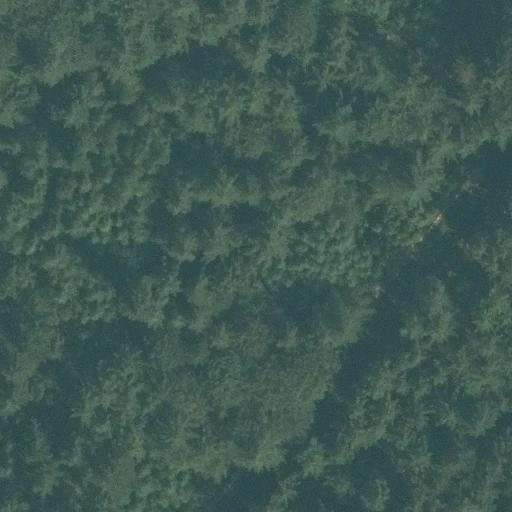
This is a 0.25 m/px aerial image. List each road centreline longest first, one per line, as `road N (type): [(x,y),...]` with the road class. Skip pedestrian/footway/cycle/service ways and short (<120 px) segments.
road 1 (track): [(201,511),(511,122)]
road 2 (track): [(511,209),(285,0)]
